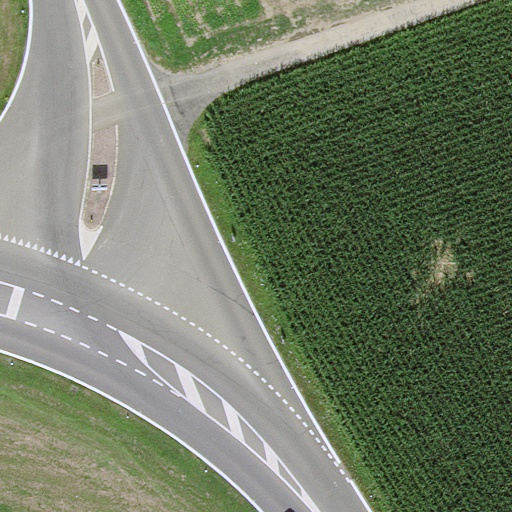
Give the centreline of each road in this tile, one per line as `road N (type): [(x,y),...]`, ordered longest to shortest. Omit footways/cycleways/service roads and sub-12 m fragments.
road 1 (track): [(438,0),(107,112)]
road 2 (tertiary): [(78,321),(108,153),(99,66),(81,0)]
road 3 (secondary): [(78,321),(152,357),(211,400),(317,511)]
